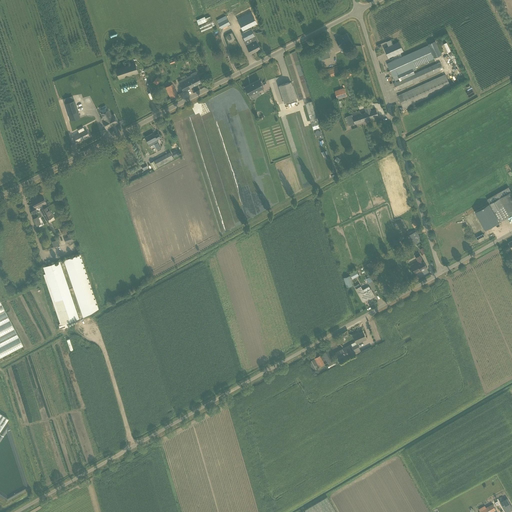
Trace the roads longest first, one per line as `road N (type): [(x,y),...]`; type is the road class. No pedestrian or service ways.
road 1 (unclassified): [(17,511),(442,272)]
road 2 (unclassified): [(0,196),(359,10)]
road 3 (unclassified): [(442,272),(359,10)]
